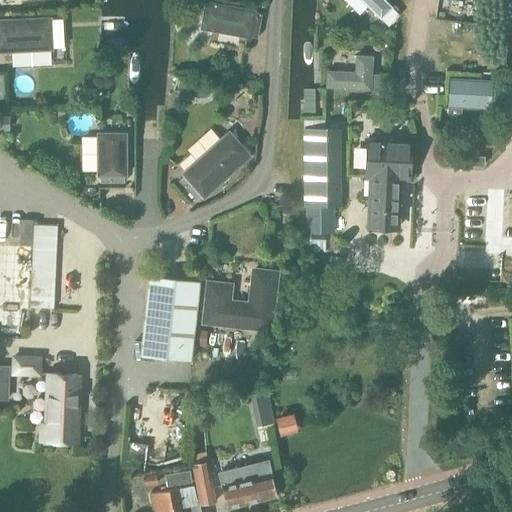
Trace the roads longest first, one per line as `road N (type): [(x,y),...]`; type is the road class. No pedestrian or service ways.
road 1 (residential): [(126,241),(248,193),(265,162),(273,0)]
road 2 (residential): [(414,498),(423,197)]
road 3 (residential): [(109,511),(126,241)]
road 4 (residential): [(423,197),(425,134),(412,65),(421,0)]
road 5 (residential): [(126,241),(0,166)]
